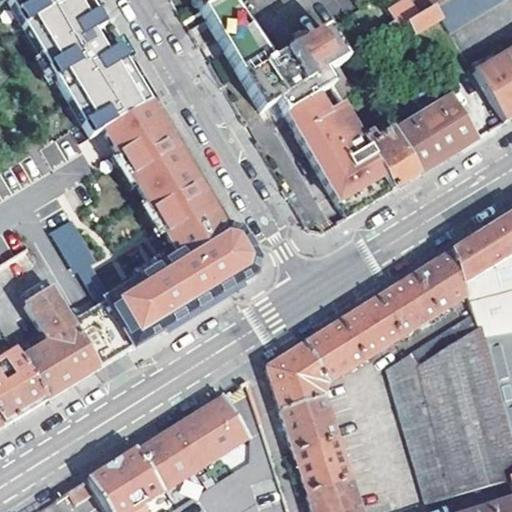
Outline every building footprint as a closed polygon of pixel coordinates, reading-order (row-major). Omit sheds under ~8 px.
[(0,0),(0,6),(6,2),(22,28),(68,0),(0,0)] [(68,0),(22,28),(89,140),(148,107),(112,45),(84,0),(68,0)] [(189,0),(199,15),(223,0),(189,0)] [(224,0),(223,0),(199,15),(260,116),(275,107),(282,119),(284,118),(296,136),(294,137),(345,221),(391,194),(360,142),(338,105),(322,79),(335,71),(345,65),(326,32),(265,68),(224,0)] [(412,0),(391,14),(397,26),(384,34),(387,40),(407,28),(434,12),(436,10),(452,0),(412,0)] [(452,0),(436,10),(451,36),(511,0),(452,0)] [(407,28),(414,40),(441,23),(434,12),(407,28)] [(511,53),(475,76),(505,125),(511,120),(511,53)] [(335,71),(322,79),(338,105),(351,97),(335,71)] [(451,99),(391,136),(417,178),(448,159),(477,141),(451,99)] [(109,301),(104,304),(134,352),(253,278),(257,262),(240,235),(227,230),(223,233),(148,107),(103,133),(178,260),(109,301)] [(391,136),(375,146),(369,137),(360,142),(391,194),(409,183),(417,178),(391,136)] [(453,254),(461,282),(474,278),(511,254),(511,216),(485,233),(453,254)] [(71,224),(52,235),(96,308),(104,304),(109,301),(89,267),(94,264),(71,224)] [(461,282),(453,254),(433,266),(412,279),(434,317),(466,298),(461,282)] [(511,254),(474,278),(461,282),(466,298),(472,317),(476,330),(477,329),(510,452),(511,451),(511,254)] [(398,340),(434,317),(412,279),(394,290),(376,302),(398,340)] [(42,336),(0,361),(0,423),(5,432),(11,427),(73,390),(100,373),(71,324),(52,291),(25,307),(42,336)] [(339,325),(361,363),(398,340),(376,302),(356,314),(339,325)] [(96,308),(71,324),(100,373),(125,358),(134,352),(104,304),(96,308)] [(409,355),(416,367),(476,330),(472,317),(409,355)] [(302,347),(325,386),(361,363),(339,325),(320,337),(302,347)] [(451,497),(511,480),(510,477),(511,476),(511,460),(510,452),(477,329),(476,330),(416,367),(451,497)] [(267,369),(281,413),(324,396),(325,386),(302,347),(284,359),(267,369)] [(416,367),(409,355),(385,371),(424,505),(451,497),(416,367)] [(281,413),(295,455),(337,440),(324,396),(281,413)] [(222,397),(86,482),(94,494),(105,511),(143,511),(141,508),(249,439),(222,397)] [(337,440),(295,455),(307,496),(350,481),(337,440)] [(307,496),(312,511),(359,511),(350,481),(307,496)] [(68,494),(75,506),(94,494),(86,482),(68,494)] [(511,511),(511,501),(478,511),(511,511)]
